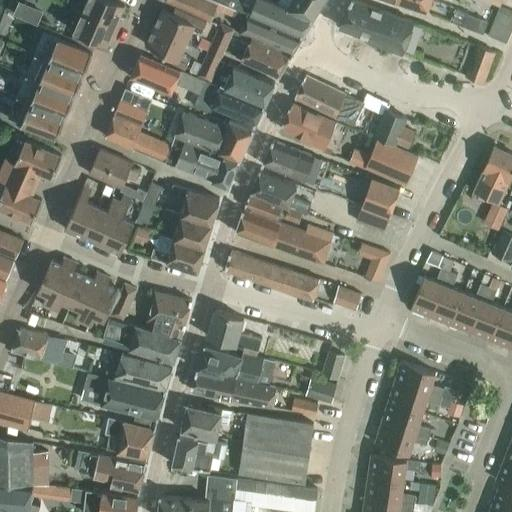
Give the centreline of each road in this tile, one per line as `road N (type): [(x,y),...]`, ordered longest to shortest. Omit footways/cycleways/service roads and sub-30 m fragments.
road 1 (residential): [(466,511),(509,394),(506,376),(490,358),(383,329)]
road 2 (residential): [(383,329),(489,106)]
road 3 (residential): [(211,286),(156,481),(155,511)]
road 4 (residential): [(330,511),(341,452),(383,329)]
road 5 (residential): [(489,106),(311,48)]
road 6 (residential): [(383,329),(211,286)]
road 7 (residential): [(211,286),(128,269),(45,236)]
road 8 (unknown): [(349,425),(184,382)]
road 9 (residential): [(239,193),(87,136)]
road 10 (residential): [(311,48),(239,193)]
road 11 (residential): [(87,136),(149,0)]
